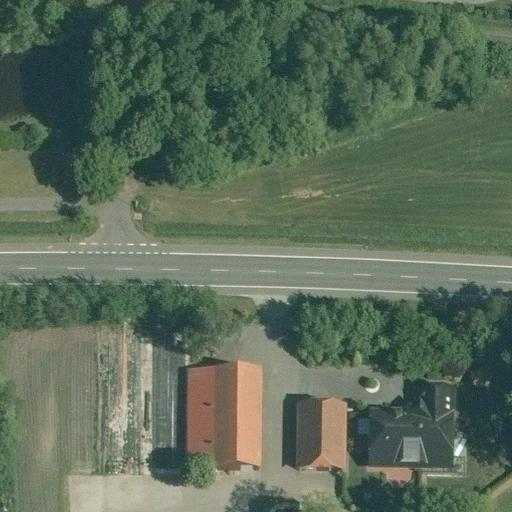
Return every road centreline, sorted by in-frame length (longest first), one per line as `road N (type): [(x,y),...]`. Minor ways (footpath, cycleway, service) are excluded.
road 1 (secondary): [(114,269),(511,283)]
road 2 (unclassified): [(114,269),(140,0)]
